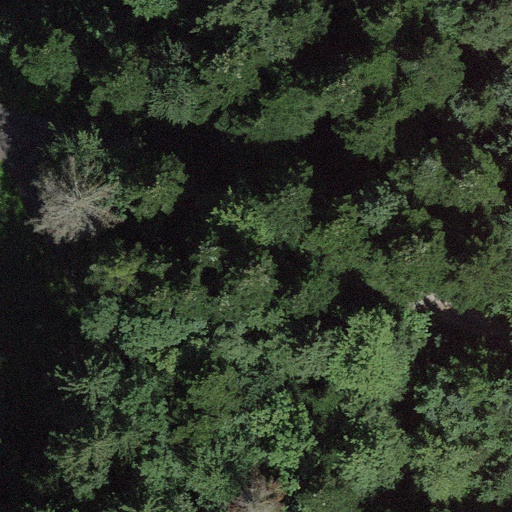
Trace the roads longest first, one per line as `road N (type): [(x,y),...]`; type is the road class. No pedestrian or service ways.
road 1 (track): [(511,344),(0,111)]
road 2 (track): [(194,511),(111,327),(0,135)]
